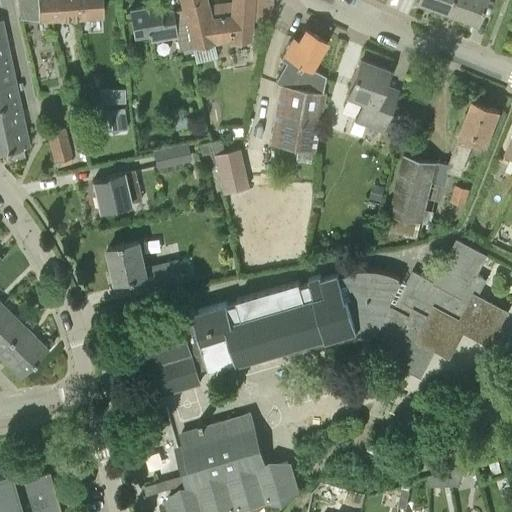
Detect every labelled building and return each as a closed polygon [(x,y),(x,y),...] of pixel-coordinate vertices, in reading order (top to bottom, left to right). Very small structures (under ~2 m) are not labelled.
[(16,0),(19,18),(38,17),(37,0),(16,0)] [(37,0),(38,17),(78,16),(77,0),(37,0)] [(77,0),(78,16),(105,15),(104,0),(77,0)] [(211,12),(211,9),(206,10),(203,0),(179,0),(184,18),(211,12)] [(250,0),(232,0),(232,2),(210,6),(211,9),(211,12),(184,18),(189,47),(214,41),(214,42),(228,39),(228,41),(251,37),(252,19),(250,19),(250,0)] [(271,21),(271,0),(250,0),(250,19),(252,19),(271,21)] [(449,0),(415,0),(416,0),(434,7),(434,9),(442,11),(443,10),(446,11),(449,0)] [(449,0),(446,11),(463,17),(463,19),(471,22),(472,20),(476,21),(482,0),(449,0)] [(150,40),(153,39),(175,35),(176,35),(179,49),(189,47),(184,18),(174,20),(172,10),(159,12),(158,4),(128,9),(134,34),(149,32),(150,40)] [(298,39),(293,36),(281,56),(287,60),(275,81),(280,84),(270,141),(270,143),(314,151),(325,92),(322,91),(325,76),(311,68),(326,40),(305,28),(298,39)] [(6,39),(0,40),(0,62),(10,60),(6,39)] [(360,58),(353,76),(346,96),(361,102),(353,121),(381,132),(397,90),(396,89),(392,100),(379,95),(389,68),(360,58)] [(0,84),(15,82),(10,60),(0,62),(0,84)] [(15,82),(0,84),(0,107),(19,103),(15,82)] [(113,100),(125,99),(124,87),(112,88),(113,100)] [(448,164),(449,164),(447,171),(461,175),(463,169),(472,145),(484,149),(499,110),(473,100),(464,127),(462,126),(448,164)] [(19,103),(0,107),(0,129),(24,124),(19,103)] [(84,105),(76,107),(79,115),(86,113),(84,105)] [(175,129),(190,127),(189,117),(173,119),(175,129)] [(24,124),(0,129),(0,151),(12,150),(14,156),(24,154),(22,147),(29,146),(24,124)] [(71,157),(64,126),(47,130),(55,162),(71,157)] [(209,140),(211,149),(222,147),(220,138),(209,140)] [(215,164),(211,149),(209,140),(198,143),(204,166),(215,164)] [(186,146),(176,148),(154,153),(156,165),(189,158),(186,146)] [(223,151),(222,147),(211,149),(215,164),(216,163),(222,192),(248,186),(239,147),(223,151)] [(421,221),(426,202),(436,161),(403,153),(389,213),(389,214),(385,230),(417,238),(421,221)] [(73,162),(71,157),(55,162),(56,166),(73,162)] [(508,161),(503,159),(497,157),(490,173),(501,178),(508,161)] [(131,202),(128,194),(139,191),(134,171),(123,173),(123,172),(105,177),(92,180),(99,209),(131,202)] [(373,184),(370,200),(381,202),(384,186),(373,184)] [(464,206),(470,189),(455,184),(450,201),(464,206)] [(108,247),(115,281),(131,278),(132,283),(154,279),(156,289),(186,283),(181,260),(146,267),(141,240),(124,243),(124,242),(120,243),(120,244),(108,247)] [(365,268),(360,269),(352,271),(352,268),(346,270),(347,273),(340,275),(339,272),(323,277),(322,273),(309,276),(310,281),(301,284),(300,279),(236,298),(237,301),(228,304),(227,300),(193,310),(196,321),(183,325),(182,322),(141,334),(141,335),(143,335),(151,362),(151,363),(149,364),(150,365),(152,365),(160,392),(160,393),(158,393),(158,395),(199,383),(199,381),(197,382),(194,371),(236,359),(237,363),(238,362),(238,361),(266,352),(266,354),(268,354),(267,352),(296,344),(296,345),(297,345),(297,343),(325,335),(326,338),(357,329),(361,329),(361,336),(371,337),(371,330),(376,331),(401,344),(393,359),(420,373),(434,347),(450,355),(450,354),(450,353),(457,339),(458,339),(459,338),(458,338),(464,328),(490,343),(490,342),(489,341),(506,310),(505,309),(505,310),(478,295),(487,278),(475,272),(485,255),(457,240),(441,270),(443,271),(437,282),(412,269),(405,282),(398,279),(400,276),(391,273),(387,271),(382,270),(378,269),(374,269),(369,268),(365,268)] [(0,348),(21,327),(22,328),(25,326),(12,313),(9,315),(0,306),(0,348)] [(21,327),(0,348),(0,358),(3,361),(4,360),(12,368),(19,375),(19,376),(19,377),(48,348),(35,335),(32,338),(22,328),(21,327)] [(185,445),(177,448),(190,490),(168,496),(172,511),(170,511),(228,511),(295,492),(297,497),(298,496),(293,481),(292,477),(294,477),(293,476),(292,476),(287,461),(265,468),(249,412),(248,412),(249,413),(205,426),(203,418),(198,420),(200,427),(183,432),(182,432),(181,432),(185,445)] [(511,464),(511,450),(504,454),(504,456),(502,457),(507,467),(511,464)] [(501,471),(497,460),(489,463),(493,474),(501,471)] [(445,470),(449,485),(458,484),(462,477),(459,467),(445,470)] [(0,511),(59,511),(52,485),(48,472),(13,482),(11,474),(10,471),(11,471),(10,469),(0,472),(0,511)] [(449,485),(445,470),(429,475),(429,485),(449,485)] [(402,484),(402,488),(410,490),(411,481),(402,484)] [(406,507),(410,490),(402,488),(399,506),(406,507)]
